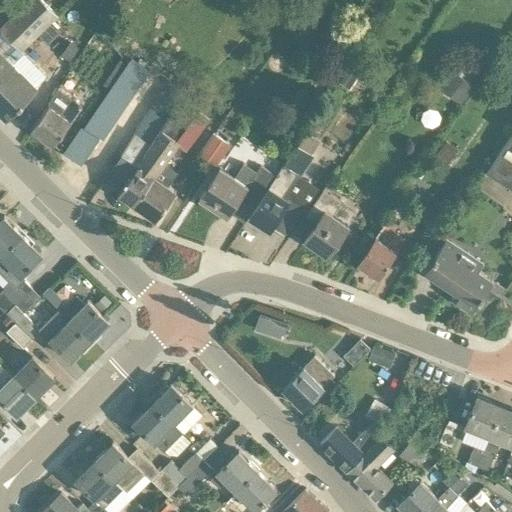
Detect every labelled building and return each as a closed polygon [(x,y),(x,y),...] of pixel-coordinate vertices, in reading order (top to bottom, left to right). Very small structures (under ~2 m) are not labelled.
[(0,71),(12,60),(15,63),(24,54),(21,51),(57,16),(41,0),(27,0),(0,27),(0,29),(2,32),(0,34),(0,71)] [(70,64),(83,46),(72,37),(59,56),(70,64)] [(24,54),(15,63),(12,60),(0,71),(0,112),(6,119),(39,87),(38,86),(47,77),(24,54)] [(123,70),(142,82),(149,72),(130,60),(123,70)] [(352,62),(347,70),(357,77),(363,68),(352,62)] [(461,103),(474,83),(454,69),(440,89),(461,103)] [(117,80),(135,92),(142,82),(123,70),(117,80)] [(110,90),(129,102),(135,92),(117,80),(110,90)] [(167,84),(159,96),(174,108),(175,106),(182,96),(167,84)] [(53,145),(81,107),(71,99),(58,89),(50,104),(31,130),(53,145)] [(103,99),(122,112),(129,102),(110,90),(103,99)] [(159,96),(151,109),(166,120),(174,108),(159,96)] [(97,109),(115,122),(122,112),(103,99),(97,109)] [(210,118),(215,111),(205,103),(200,110),(210,118)] [(210,118),(195,107),(190,115),(175,106),(174,108),(166,120),(158,132),(150,144),(141,158),(158,170),(134,205),(155,219),(176,191),(169,186),(177,173),(165,165),(179,145),(186,150),(210,118)] [(90,119),(109,132),(115,122),(97,109),(90,119)] [(151,109),(143,121),(158,132),(166,120),(151,109)] [(83,129),(98,139),(102,142),(109,132),(90,119),(83,129)] [(143,121),(136,133),(145,140),(150,144),(158,132),(143,121)] [(98,139),(83,129),(80,127),(74,136),(83,142),(92,148),(98,139)] [(511,130),(485,171),(511,189),(511,130)] [(319,142),(314,138),(303,132),(282,166),(296,175),(301,178),(315,157),(311,155),(319,142)] [(150,144),(145,140),(136,133),(122,155),(137,165),(118,195),(119,195),(134,205),(158,170),(141,158),(150,144)] [(216,165),(229,146),(212,133),(198,153),(216,165)] [(83,142),(74,136),(62,154),(71,160),(83,142)] [(457,144),(448,137),(437,152),(447,159),(457,144)] [(80,166),(92,148),(83,142),(71,160),(80,166)] [(256,172),(243,164),(235,177),(219,166),(198,197),(228,216),(243,193),(257,202),(275,176),(260,166),(256,172)] [(283,195),(296,175),(282,166),(249,217),(269,230),(270,228),(288,200),(289,199),(283,195)] [(379,278),(397,251),(396,250),(405,239),(393,231),(396,226),(395,226),(426,183),(418,177),(403,195),(357,263),(379,278)] [(327,256),(349,225),(348,225),(356,214),(322,190),(305,215),(316,223),(304,239),(327,256)] [(288,200),(270,228),(283,236),(301,209),(288,200)] [(0,258),(23,235),(4,216),(0,219),(0,258)] [(16,305),(32,289),(20,276),(42,254),(23,235),(0,258),(0,273),(10,283),(0,292),(0,307),(7,314),(15,305),(16,305)] [(449,299),(471,313),(492,280),(477,270),(482,263),(445,239),(423,272),(454,292),(449,299)] [(501,296),(505,289),(495,283),(491,289),(501,296)] [(63,313),(89,340),(108,321),(87,300),(85,302),(76,295),(67,304),(55,293),(50,287),(49,286),(43,293),(59,309),(63,313)] [(16,305),(24,313),(40,297),(32,289),(16,305)] [(102,311),(111,301),(104,294),(95,304),(102,311)] [(7,314),(8,316),(15,322),(32,339),(41,330),(39,328),(23,314),(24,313),(16,305),(15,305),(7,314)] [(59,309),(39,328),(41,330),(48,338),(48,337),(70,359),(89,340),(63,313),(59,309)] [(254,329),(265,333),(271,317),(260,313),(254,329)] [(15,322),(8,316),(3,321),(10,328),(15,322)] [(32,339),(15,322),(10,328),(6,331),(23,348),(32,339)] [(353,366),(369,348),(359,339),(343,357),(353,366)] [(389,367),(395,352),(373,344),(368,359),(389,367)] [(5,366),(34,395),(53,376),(31,354),(13,372),(6,365),(5,366)] [(302,408),(334,375),(315,356),(282,389),(302,408)] [(0,398),(16,414),(34,395),(5,366),(0,371),(0,398)] [(151,403),(181,433),(202,413),(193,405),(171,383),(151,403)] [(465,428),(479,434),(489,438),(502,407),(477,397),(465,428)] [(365,417),(382,427),(392,410),(374,400),(365,417)] [(163,452),(181,433),(151,403),(132,422),(154,444),(155,443),(163,452)] [(511,446),(511,411),(502,407),(489,438),(511,446)] [(379,438),(381,435),(369,424),(353,441),(337,426),(320,443),(348,470),(379,438)] [(418,465),(430,446),(435,438),(417,427),(398,456),(418,465)] [(379,438),(348,470),(376,496),(392,479),(378,466),(395,448),(381,435),(379,438)] [(144,475),(150,481),(159,471),(136,448),(128,457),(112,441),(93,460),(123,490),(126,493),(144,475)] [(484,451),(473,447),(469,458),(467,462),(478,466),(484,451)] [(225,482),(235,492),(257,469),(239,451),(216,473),(211,479),(220,488),(225,482)] [(484,451),(478,466),(488,470),(494,455),(484,451)] [(203,460),(195,452),(179,469),(187,477),(203,461),(203,460)] [(108,511),(105,508),(123,490),(93,460),(74,479),(95,500),(87,508),(82,503),(91,511),(108,511)] [(187,477),(179,469),(170,460),(160,470),(177,487),(187,477)] [(203,461),(187,477),(196,486),(212,469),(203,461)] [(448,488),(460,476),(452,468),(440,480),(448,488)] [(227,500),(228,501),(238,511),(257,511),(255,510),(277,489),(257,469),(235,492),(227,500)] [(167,498),(177,487),(160,470),(159,471),(150,481),(167,498)] [(452,511),(447,507),(468,484),(460,476),(448,488),(438,498),(424,511),(452,511)] [(186,496),(196,486),(187,477),(177,487),(186,496)] [(407,511),(424,511),(438,498),(421,480),(398,503),(407,511)] [(328,511),(305,489),(281,511),(328,511)] [(91,511),(82,503),(77,508),(61,492),(41,511),(91,511)] [(491,511),(494,509),(501,503),(493,496),(476,511),(475,510),(472,511),(491,511)] [(213,511),(221,505),(215,498),(206,506),(211,511),(213,511)] [(169,511),(173,509),(164,500),(152,511),(169,511)]
